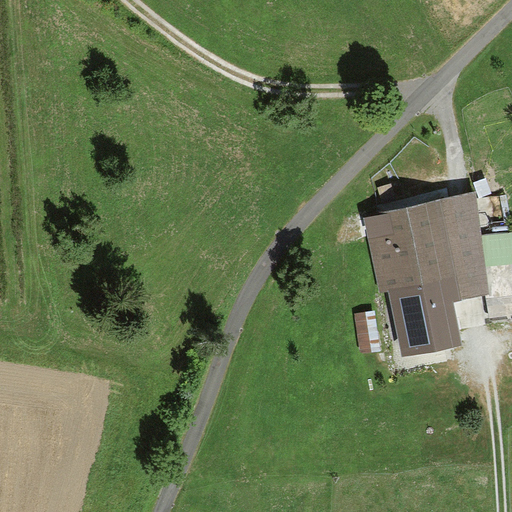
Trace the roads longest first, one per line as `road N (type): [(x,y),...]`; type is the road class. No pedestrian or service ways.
road 1 (track): [(500,511),(495,416),(433,91),(261,85),(220,72),(128,0)]
road 2 (unclassified): [(159,511),(270,255),(511,10)]
